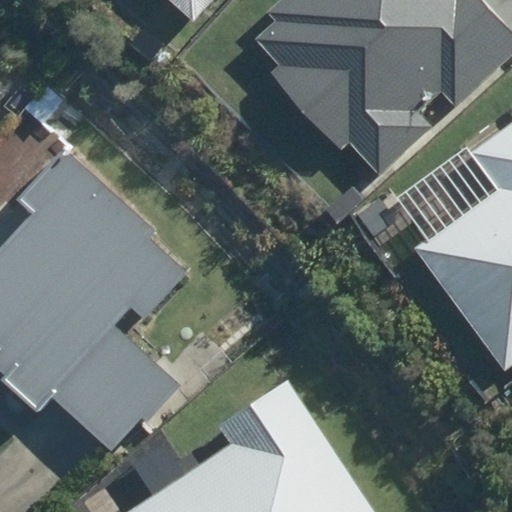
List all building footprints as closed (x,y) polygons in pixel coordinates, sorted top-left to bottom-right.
[(161,0),(191,25),(212,0),(161,0)] [(282,0),(273,9),(282,18),(259,39),(283,64),(271,75),(343,150),(349,144),(379,176),(432,125),(421,114),(441,95),(453,108),(511,51),(511,32),(480,0),(282,0)] [(0,107),(10,97),(0,88),(0,107)] [(418,251),(507,368),(511,364),(511,119),(474,148),(503,187),(418,251)] [(18,194),(34,210),(0,246),(0,369),(47,413),(57,402),(114,456),(180,385),(116,326),(132,310),(142,319),(189,269),(153,237),(159,231),(65,144),(18,194)] [(240,440),(135,511),(383,511),(291,378),(228,422),(240,440)]
